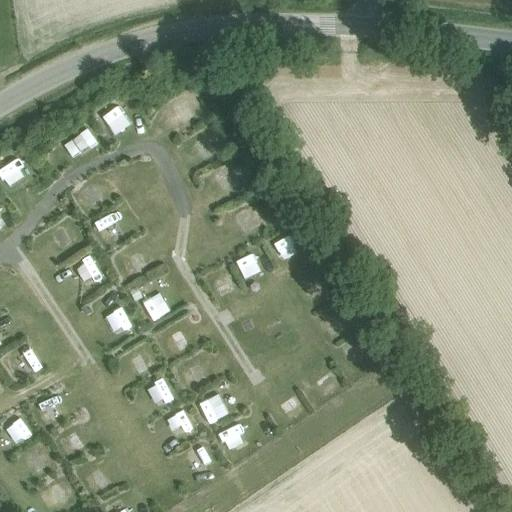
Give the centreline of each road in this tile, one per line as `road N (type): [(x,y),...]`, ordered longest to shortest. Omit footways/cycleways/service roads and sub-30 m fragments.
road 1 (unclassified): [(0,103),(92,57),(152,38),(248,25),(370,26)]
road 2 (track): [(154,473),(8,244)]
road 3 (track): [(253,378),(175,257),(183,209)]
road 4 (unclassified): [(370,26),(511,43)]
